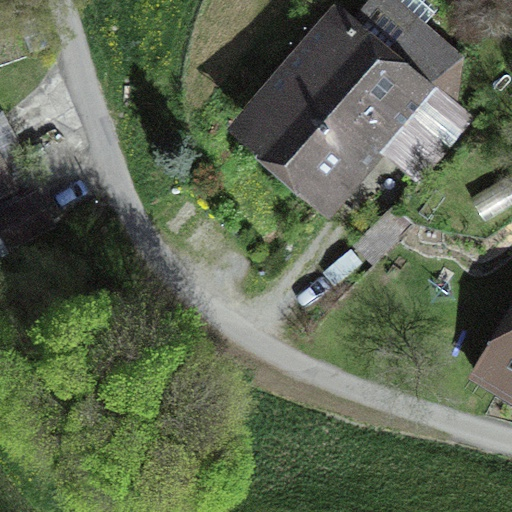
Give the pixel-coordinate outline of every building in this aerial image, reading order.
[(258,129),(325,187),(371,134),(413,85),(345,27),(258,129)] [(463,127),(413,85),(371,134),(421,176),(463,127)] [(52,224),(38,195),(0,213),(0,234),(6,247),(52,224)] [(395,208),(358,242),(376,262),(413,227),(395,208)] [(511,310),(475,372),(511,394),(511,310)]
